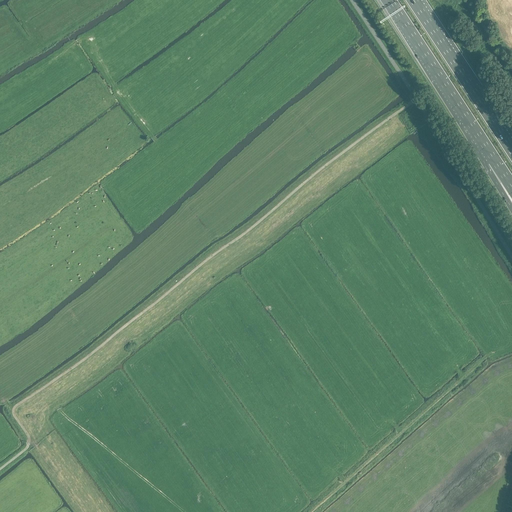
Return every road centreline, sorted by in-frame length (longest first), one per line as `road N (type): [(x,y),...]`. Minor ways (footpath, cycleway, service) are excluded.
road 1 (track): [(488,357),(311,511)]
road 2 (motorway): [(389,0),(494,160)]
road 3 (motorway): [(509,146),(412,0)]
road 4 (track): [(53,403),(188,511)]
